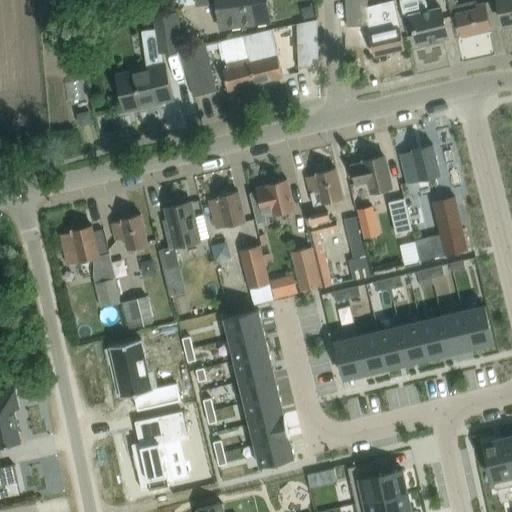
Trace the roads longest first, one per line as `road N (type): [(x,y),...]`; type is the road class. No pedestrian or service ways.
road 1 (unclassified): [(19,193),(336,116)]
road 2 (unclassified): [(87,511),(19,193)]
road 3 (residential): [(441,412),(320,443),(284,300)]
road 4 (residential): [(466,86),(511,280)]
road 5 (unclassified): [(336,116),(466,86)]
